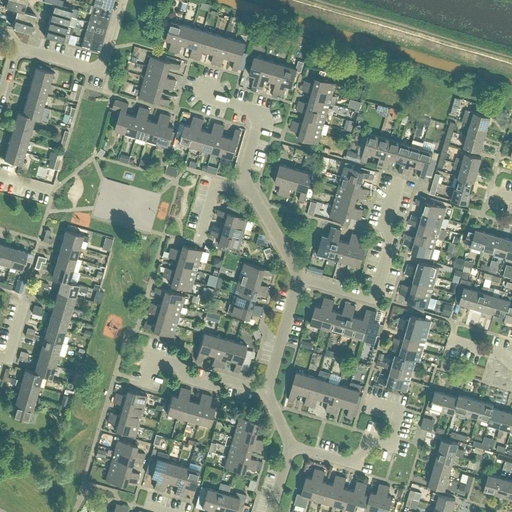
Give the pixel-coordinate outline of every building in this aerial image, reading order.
[(6,0),(5,7),(16,10),(23,12),(26,4),(11,0),(6,0)] [(76,18),(78,9),(60,4),(53,2),(53,3),(50,11),(69,16),(76,18)] [(16,10),(13,18),(32,23),(35,15),(23,12),(16,10)] [(50,11),(48,19),(67,25),(67,24),(74,26),(76,18),(69,16),(50,11)] [(89,15),(87,22),(96,24),(95,24),(97,18),(89,15)] [(30,32),(32,23),(13,18),(11,26),(30,32)] [(48,19),(46,27),(65,32),(67,25),(48,19)] [(169,50),(174,51),(182,23),(171,20),(165,38),(171,40),(169,50)] [(87,22),(86,27),(94,30),(96,24),(87,22)] [(182,43),(187,45),(192,26),(182,23),(174,51),(179,53),(182,43)] [(189,56),(195,57),(203,30),(192,26),(187,45),(192,46),(189,56)] [(46,27),(43,36),(67,42),(69,34),(65,32),(46,27)] [(203,49),(208,51),(213,33),(203,30),(195,57),(200,59),(203,49)] [(84,32),(83,38),(91,40),(93,34),(84,32)] [(211,62),(216,64),(224,36),(213,33),(208,51),(213,52),(211,62)] [(224,55),(229,57),(235,39),(224,36),(216,64),(221,65),(224,55)] [(83,38),(81,44),(89,46),(91,40),(83,38)] [(246,42),(235,39),(229,57),(235,58),(232,68),(238,70),(246,42)] [(150,55),(147,66),(168,71),(169,66),(178,69),(180,64),(150,55)] [(251,85),(257,87),(265,59),(254,56),(248,74),(254,76),(251,85)] [(265,79),(270,80),(275,62),(265,59),(257,87),(262,88),(265,79)] [(273,91),(278,93),(286,65),(275,62),(270,80),(275,82),(273,91)] [(297,68),(286,65),(278,93),(283,94),(286,85),(292,86),(297,68)] [(34,66),(30,79),(48,84),(52,72),(34,66)] [(147,66),(145,76),(174,84),(175,79),(166,77),(168,71),(147,66)] [(145,76),(142,86),(162,91),(163,86),(173,89),(174,84),(145,76)] [(304,80),(303,84),(332,93),(335,83),(315,77),(314,82),(304,80)] [(30,79),(27,90),(45,95),(48,84),(30,79)] [(311,92),(310,97),(330,103),(332,93),(303,84),(301,89),(311,92)] [(142,86),(139,96),(168,104),(170,99),(160,96),(162,91),(142,86)] [(27,90),(24,102),(42,107),(45,95),(27,90)] [(464,92),(460,108),(467,110),(471,94),(464,92)] [(298,100),(297,104),(327,113),(330,103),(310,97),(308,102),(298,100)] [(120,111),(115,129),(125,132),(131,114),(126,112),(128,103),(115,99),(112,108),(120,111)] [(24,102),(20,113),(33,117),(33,118),(38,119),(42,107),(24,102)] [(305,112),(304,117),(324,123),(327,113),(297,104),(296,109),(305,112)] [(139,106),(136,115),(131,114),(125,132),(136,135),(144,107),(139,106)] [(147,118),(149,109),(144,107),(136,135),(147,138),(152,120),(147,118)] [(464,121),(470,123),(486,128),(490,116),(473,111),(467,110),(466,116),(464,121)] [(16,111),(12,124),(30,129),(33,118),(33,117),(20,113),(16,111)] [(160,112),(157,121),(152,120),(147,138),(157,142),(165,113),(160,112)] [(168,125),(170,115),(165,113),(157,142),(168,145),(173,126),(168,125)] [(184,123),(179,142),(190,145),(198,117),(193,115),(190,125),(184,123)] [(198,117),(190,145),(200,148),(206,129),(201,128),(203,118),(198,117)] [(293,120),(291,124),(321,133),(324,123),(304,117),(302,122),(293,120)] [(354,121),(346,119),(343,129),(351,131),(354,121)] [(200,148),(211,151),(219,123),(214,122),(211,131),(206,129),(200,148)] [(211,151),(222,154),(227,136),(222,134),(224,125),(219,123),(211,151)] [(470,123),(466,135),(483,140),(486,128),(470,123)] [(12,124),(9,135),(27,140),(30,129),(12,124)] [(291,124),(290,129),(300,132),(298,138),(318,143),(321,133),(291,124)] [(232,137),(227,136),(222,154),(233,157),(241,129),(235,128),(232,137)] [(448,129),(444,143),(449,145),(453,130),(448,129)] [(369,152),(374,154),(380,135),(369,132),(360,160),(366,162),(369,152)] [(9,135),(6,147),(24,152),(27,140),(9,135)] [(377,165),(382,167),(390,138),(380,135),(374,154),(380,155),(377,165)] [(480,151),(483,140),(466,135),(463,146),(480,151)] [(390,158),(395,160),(401,142),(390,138),(382,167),(387,168),(390,158)] [(413,139),(411,145),(403,172),(408,174),(411,164),(416,166),(422,148),(423,142),(413,139)] [(411,145),(401,142),(395,160),(401,161),(398,171),(403,172),(411,145)] [(444,143),(442,150),(440,158),(444,159),(447,151),(449,145),(444,143)] [(6,147),(2,158),(20,164),(24,152),(6,147)] [(433,151),(422,148),(416,166),(422,168),(419,177),(424,179),(433,151)] [(353,151),(347,149),(345,158),(356,161),(358,153),(353,151)] [(464,152),(463,158),(456,156),(454,162),(477,169),(481,157),(464,152)] [(141,158),(138,167),(147,169),(149,170),(151,161),(141,158)] [(459,169),(458,175),(474,180),(477,169),(454,162),(453,167),(459,169)] [(277,193),(282,195),(291,167),(280,163),(275,182),(280,183),(277,193)] [(344,165),(341,175),(361,181),(363,176),(372,179),(374,174),(344,165)] [(290,187),(296,188),(301,170),(291,167),(282,195),(288,196),(290,187)] [(444,188),(450,170),(446,169),(440,186),(444,188)] [(312,173),(301,170),(296,188),(301,190),(298,199),(304,201),(312,173)] [(341,175),(338,185),(368,194),(369,189),(360,186),(361,181),(341,175)] [(458,175),(454,187),(471,192),(474,180),(458,175)] [(433,181),(429,193),(434,194),(438,182),(433,181)] [(338,185),(335,195),(355,201),(357,196),(366,199),(368,194),(338,185)] [(467,204),(471,192),(454,187),(451,199),(467,204)] [(335,195),(332,205),(362,214),(363,209),(354,206),(355,201),(335,195)] [(425,206),(423,211),(443,217),(446,207),(416,198),(415,203),(425,206)] [(226,205),(224,211),(217,209),(215,214),(225,217),(224,222),(243,228),(246,217),(237,215),(239,209),(226,205)] [(362,214),(332,205),(329,216),(341,219),(340,223),(348,226),(351,216),(361,219),(362,214)] [(412,213),(410,218),(440,227),(443,217),(423,211),(422,216),(412,213)] [(419,226),(417,231),(437,237),(440,227),(410,218),(409,223),(419,226)] [(212,224),(211,229),(240,238),(243,228),(224,222),(222,227),(212,224)] [(317,253),(328,256),(336,228),(331,226),(328,236),(322,234),(318,233),(315,244),(319,245),(317,253)] [(328,256),(338,259),(344,240),(339,239),(341,229),(336,228),(328,256)] [(465,240),(471,242),(470,245),(482,249),(487,232),(475,229),(468,228),(465,240)] [(88,236),(82,234),(64,229),(61,241),(78,246),(80,239),(86,241),(88,236)] [(237,248),(240,238),(211,229),(209,234),(219,237),(217,242),(237,248)] [(406,234),(405,238),(434,247),(437,237),(417,231),(416,236),(406,234)] [(482,249),(493,252),(498,236),(487,232),(482,249)] [(338,259),(349,262),(357,234),(352,233),(349,242),(344,240),(338,259)] [(362,236),(357,234),(349,262),(360,265),(365,247),(360,245),(362,236)] [(493,252),(505,256),(504,260),(505,256),(510,239),(498,236),(493,252)] [(405,238),(403,243),(413,246),(411,252),(431,257),(434,247),(405,238)] [(61,241),(57,253),(75,258),(78,246),(61,241)] [(449,242),(447,251),(455,253),(458,244),(449,242)] [(14,247),(3,244),(0,253),(0,262),(2,263),(9,265),(14,247)] [(170,246),(169,251),(198,260),(201,249),(181,244),(180,249),(170,246)] [(26,251),(14,247),(9,265),(21,269),(26,251)] [(177,259),(175,264),(195,270),(198,260),(169,251),(167,256),(177,259)] [(57,253),(54,264),(72,269),(75,258),(57,253)] [(458,257),(456,257),(453,266),(462,269),(465,259),(458,257)] [(243,261),(240,272),(260,278),(261,272),(271,275),(272,270),(243,261)] [(408,263),(406,268),(436,277),(439,266),(419,261),(417,266),(408,263)] [(51,276),(60,279),(68,281),(69,281),(72,269),(54,264),(51,276)] [(164,266),(163,271),(192,280),(195,270),(175,264),(174,269),(164,266)] [(414,276),(413,280),(433,286),(436,277),(406,268),(405,273),(414,276)] [(161,276),(171,279),(169,284),(189,290),(192,280),(163,271),(161,276)] [(240,272),(237,282),(266,290),(268,286),(258,283),(260,278),(240,272)] [(214,286),(219,287),(220,282),(222,277),(216,276),(213,286),(214,286)] [(21,292),(25,280),(17,278),(14,290),(21,292)] [(454,301),(459,302),(471,305),(475,290),(470,288),(471,281),(461,278),(454,301)] [(60,279),(56,290),(74,295),(76,289),(85,292),(87,286),(69,281),(68,281),(60,279)] [(402,283),(401,287),(430,296),(433,286),(413,280),(411,286),(402,283)] [(237,282),(234,292),(254,298),(255,292),(265,295),(266,290),(237,282)] [(205,287),(202,297),(209,300),(213,286),(208,284),(207,288),(205,287)] [(109,296),(112,286),(106,285),(104,295),(109,296)] [(162,294),(161,299),(181,305),(184,295),(154,286),(153,292),(162,294)] [(481,291),(475,290),(471,305),(482,309),(488,287),(483,286),(481,291)] [(401,287),(399,293),(408,295),(407,301),(427,307),(430,296),(401,287)] [(488,287),(482,309),(494,312),(498,296),(487,293),(488,287)] [(56,290),(53,302),(71,307),(74,295),(56,290)] [(234,292),(231,302),(260,310),(262,306),(252,303),(254,298),(234,292)] [(505,294),(504,298),(498,296),(494,312),(505,316),(509,302),(510,300),(511,296),(505,294)] [(310,323),(321,326),(329,298),(324,296),(321,306),(316,304),(310,323)] [(321,326),(332,329),(337,311),(332,309),(334,299),(329,298),(321,326)] [(150,302),(148,307),(178,315),(181,305),(161,299),(159,305),(150,302)] [(42,300),(42,309),(50,309),(51,301),(42,300)] [(53,302),(50,313),(68,318),(71,307),(53,302)] [(231,302),(228,312),(248,318),(249,312),(259,315),(260,310),(231,302)] [(332,329),(342,332),(350,304),(345,302),(342,312),(337,311),(332,329)] [(441,313),(450,315),(452,305),(444,302),(441,313)] [(342,332),(353,335),(358,317),(353,315),(356,305),(350,304),(342,332)] [(157,314),(155,319),(175,325),(178,315),(148,307),(147,311),(157,314)] [(353,335),(363,338),(371,310),(366,309),(364,318),(358,317),(353,335)] [(374,341),(376,335),(380,336),(383,324),(374,322),(377,312),(371,310),(363,338),(374,341)] [(50,313),(46,325),(64,330),(68,318),(50,313)] [(399,317),(398,321),(428,330),(431,320),(411,314),(409,319),(399,317)] [(142,327),(172,335),(175,325),(155,319),(154,325),(144,322),(142,327)] [(406,329),(405,334),(425,340),(428,330),(398,321),(397,326),(406,329)] [(46,325),(43,336),(61,341),(64,330),(46,325)] [(203,351),(208,353),(214,335),(203,331),(195,359),(200,361),(203,351)] [(392,341),(392,342),(422,350),(425,340),(405,334),(403,340),(394,337),(389,336),(388,340),(392,341)] [(211,364),(216,366),(224,338),(214,335),(208,353),(214,354),(211,364)] [(43,336),(40,348),(58,353),(61,341),(43,336)] [(224,358),(230,359),(235,341),(224,338),(216,366),(222,367),(224,358)] [(246,344),(235,341),(230,359),(235,361),(232,370),(238,372),(246,344)] [(401,349),(399,354),(415,359),(415,360),(419,361),(422,350),(392,342),(391,346),(401,349)] [(40,348),(36,360),(54,365),(58,353),(40,348)] [(324,354),(334,357),(336,351),(326,349),(324,354)] [(384,356),(383,360),(412,369),(415,360),(415,359),(399,354),(395,353),(394,358),(384,356)] [(36,360),(33,371),(42,374),(51,377),(54,365),(36,360)] [(391,368),(390,373),(409,379),(412,369),(383,360),(381,365),(391,368)] [(24,368),(20,380),(38,385),(42,374),(33,371),(24,368)] [(297,390),(302,392),(307,374),(296,370),(288,398),(294,400),(297,390)] [(406,389),(409,379),(390,373),(388,378),(379,376),(377,381),(406,389)] [(304,403),(309,405),(318,377),(307,374),(302,392),(307,394),(304,403)] [(318,397),(323,398),(328,380),(318,377),(309,405),(315,406),(318,397)] [(20,380),(17,392),(35,397),(38,385),(20,380)] [(325,409),(330,411),(339,383),(328,380),(323,398),(328,400),(325,409)] [(351,382),(349,386),(344,405),(349,406),(346,416),(352,417),(352,415),(355,416),(362,396),(358,395),(362,385),(351,382)] [(339,403),(344,405),(349,386),(339,383),(330,411),(336,413),(339,403)] [(166,412),(177,415),(185,387),(180,386),(177,395),(171,394),(166,412)] [(177,415),(187,419),(193,400),(187,398),(190,389),(185,387),(177,415)] [(115,392),(113,396),(143,405),(146,395),(126,389),(125,394),(115,392)] [(433,395),(430,394),(427,405),(442,409),(446,393),(435,389),(433,395)] [(17,392),(14,403),(32,408),(35,397),(17,392)] [(187,419),(198,422),(206,393),(201,392),(198,401),(193,400),(187,419)] [(211,395),(206,393),(198,422),(209,425),(214,406),(208,405),(211,395)] [(453,413),(454,410),(458,396),(457,396),(446,393),(442,409),(453,413)] [(454,410),(465,413),(470,397),(458,393),(457,396),(458,396),(454,410)] [(122,404),(120,409),(140,415),(143,405),(113,396),(112,401),(122,404)] [(465,413),(477,417),(482,400),(470,397),(465,413)] [(477,417),(476,422),(480,423),(482,418),(488,420),(492,406),(493,406),(493,404),(482,400),(477,417)] [(28,420),(32,408),(14,403),(10,415),(28,420)] [(487,422),(499,426),(504,410),(493,406),(492,406),(488,420),(487,422)] [(109,412),(108,416),(137,425),(140,415),(120,409),(119,415),(109,412)] [(499,426),(500,426),(497,436),(501,437),(504,427),(511,429),(511,424),(511,412),(504,410),(499,426)] [(108,416),(106,421),(116,424),(115,430),(134,435),(137,425),(108,416)] [(238,416),(235,426),(256,432),(257,427),(267,430),(268,424),(238,416)] [(235,426),(232,436),(262,445),(264,440),(254,437),(256,432),(235,426)] [(232,436),(229,446),(250,452),(251,447),(261,450),(262,445),(232,436)] [(439,444),(438,449),(455,454),(456,454),(462,456),(462,455),(464,449),(458,448),(457,447),(458,442),(457,442),(456,442),(441,437),(441,438),(439,444)] [(116,439),(113,449),(143,458),(144,453),(135,450),(137,445),(116,439)] [(229,446),(227,456),(256,465),(258,460),(248,457),(250,452),(229,446)] [(113,449),(110,459),(131,465),(132,460),(142,462),(143,458),(113,449)] [(458,456),(454,455),(455,454),(438,449),(434,460),(451,465),(453,460),(457,461),(458,456)] [(153,487),(158,488),(166,461),(167,461),(168,454),(157,451),(155,457),(150,476),(156,477),(153,487)] [(227,456),(224,466),(244,472),(245,467),(255,469),(256,465),(227,456)] [(110,459),(107,469),(137,478),(139,473),(129,470),(131,465),(110,459)] [(434,460),(431,472),(448,477),(451,465),(434,460)] [(166,481),(172,482),(177,464),(167,461),(166,461),(158,488),(164,490),(166,481)] [(174,493),(179,495),(187,467),(177,464),(172,482),(177,484),(174,493)] [(198,470),(187,467),(179,495),(185,496),(188,487),(193,488),(198,470)] [(305,506),(308,496),(312,497),(320,469),(315,467),(312,477),(306,475),(301,493),(297,492),(294,503),(305,506)] [(136,483),(137,478),(107,469),(104,480),(125,485),(126,480),(136,483)] [(312,497),(322,500),(328,481),(323,480),(325,470),(320,469),(312,497)] [(445,489),(448,477),(431,472),(428,484),(445,489)] [(500,476),(495,493),(506,496),(511,479),(504,477),(505,473),(501,472),(500,476)] [(483,489),(495,493),(500,476),(488,473),(483,489)] [(322,500),(333,503),(341,475),(336,474),(333,483),(328,481),(322,500)] [(264,485),(266,478),(260,475),(257,483),(264,485)] [(333,503),(343,506),(349,488),(343,486),(346,477),(341,475),(333,503)] [(343,506),(354,509),(362,481),(357,480),(354,489),(349,488),(343,506)] [(367,483),(362,481),(354,509),(363,511),(364,511),(366,509),(366,508),(370,494),(364,492),(367,483)] [(371,490),(370,494),(366,508),(366,509),(377,511),(385,484),(379,482),(376,492),(371,490)] [(377,511),(387,511),(393,496),(387,495),(390,485),(385,484),(377,511)] [(195,504),(201,505),(207,507),(205,511),(210,511),(217,490),(200,485),(195,504)] [(216,511),(217,510),(222,511),(228,493),(217,490),(210,511),(216,511)] [(236,491),(234,495),(228,493),(222,511),(223,511),(234,511),(235,510),(241,511),(246,494),(236,491)] [(431,498),(437,500),(435,505),(452,510),(455,498),(439,493),(438,493),(433,492),(431,498)] [(118,511),(121,505),(115,503),(113,511),(107,509),(104,509),(107,500),(93,496),(89,511),(95,511),(96,510),(101,511),(118,511)]
